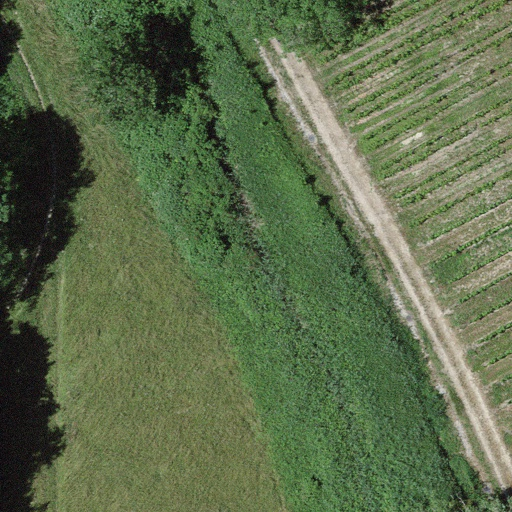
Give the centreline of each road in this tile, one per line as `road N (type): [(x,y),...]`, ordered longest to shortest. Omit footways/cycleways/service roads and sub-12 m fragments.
road 1 (track): [(255,0),(459,365),(511,498)]
road 2 (track): [(0,309),(34,263),(48,141),(0,47)]
